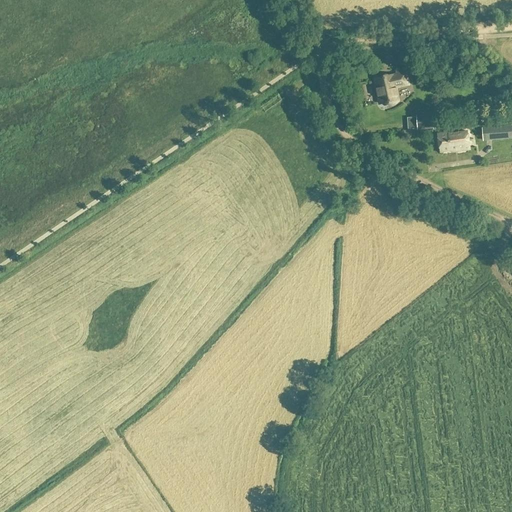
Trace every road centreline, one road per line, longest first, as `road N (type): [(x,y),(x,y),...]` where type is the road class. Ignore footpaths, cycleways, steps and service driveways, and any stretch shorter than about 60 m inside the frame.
road 1 (track): [(511,222),(352,141),(334,118),(319,55)]
road 2 (track): [(511,26),(318,47)]
